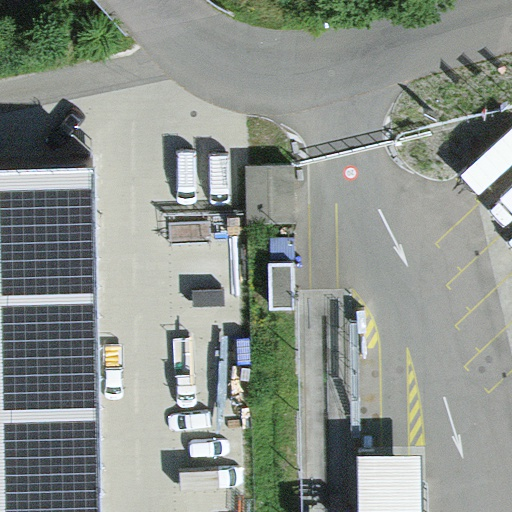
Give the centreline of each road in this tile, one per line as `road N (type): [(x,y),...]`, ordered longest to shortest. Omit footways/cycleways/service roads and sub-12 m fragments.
road 1 (residential): [(511,17),(296,70),(246,69),(204,50)]
road 2 (residential): [(204,50),(0,97)]
